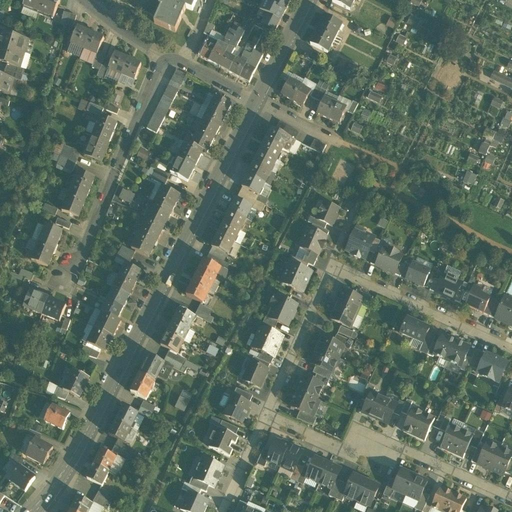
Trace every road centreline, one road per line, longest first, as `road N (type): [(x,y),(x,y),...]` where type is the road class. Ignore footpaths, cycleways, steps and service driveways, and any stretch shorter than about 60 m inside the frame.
road 1 (residential): [(252,100),(98,414),(36,511)]
road 2 (residential): [(511,497),(404,449),(340,447),(264,416)]
road 3 (residential): [(165,57),(66,288)]
road 4 (residential): [(331,267),(511,349)]
road 5 (residential): [(264,416),(331,267)]
